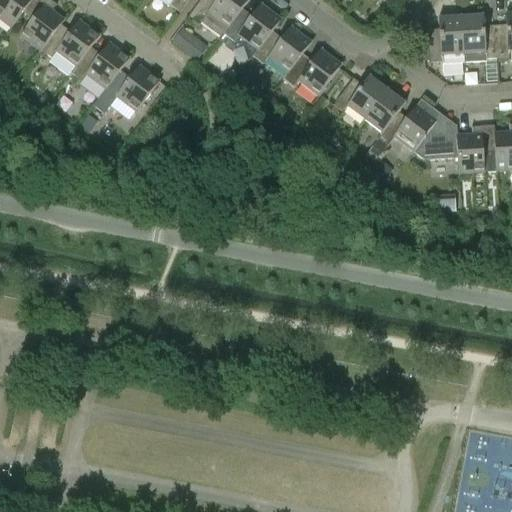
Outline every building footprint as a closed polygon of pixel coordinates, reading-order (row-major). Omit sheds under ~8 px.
[(0,0),(0,24),(10,32),(23,14),(34,0),(0,0)] [(40,54),(41,52),(57,32),(66,21),(65,20),(63,22),(52,13),(56,7),(47,0),(34,0),(23,14),(33,22),(19,39),(40,54)] [(157,0),(168,8),(169,9),(170,7),(178,13),(178,14),(179,15),(189,0),(157,0)] [(201,0),(192,13),(188,19),(199,27),(200,26),(203,22),(208,15),(227,29),(228,30),(239,15),(250,0),(201,0)] [(258,53),(269,38),(282,20),(281,20),(280,21),(261,7),(263,6),(262,5),(248,22),(239,15),(228,30),(227,29),(222,35),(233,43),(233,44),(238,38),(257,52),(258,53)] [(509,53),(511,53),(511,16),(506,17),(506,15),(505,15),(506,32),(495,32),(497,61),(508,60),(508,62),(509,62),(509,53)] [(482,18),(460,20),(464,65),(485,64),(486,64),(486,61),(497,61),(495,32),(484,33),(483,16),(482,16),(482,18)] [(439,36),(427,37),(427,38),(429,61),(429,66),(441,65),(441,66),(442,66),(464,65),(460,20),(439,21),(439,19),(438,19),(439,36)] [(57,32),(41,52),(51,59),(51,60),(52,60),(48,65),(67,79),(70,75),(75,68),(76,69),(87,54),(101,37),(80,21),(67,39),(57,32)] [(288,75),(299,61),(312,43),(311,42),(310,44),(291,30),(293,28),(292,28),(278,45),(269,38),(258,53),(257,52),(252,58),(263,66),(262,66),(263,67),(268,61),(287,75),(288,75)] [(208,49),(183,30),(171,45),(196,64),(208,49)] [(97,62),(87,54),(76,69),(75,68),(70,75),(81,84),(87,77),(105,91),(106,92),(117,77),(131,59),(110,44),(97,62)] [(288,75),(287,75),(282,81),(293,89),(293,90),(298,83),(317,98),(315,99),(316,100),(342,66),(341,65),(340,67),(321,53),(323,51),(322,50),(308,68),(299,61),(288,75)] [(127,84),(117,77),(106,92),(105,91),(92,108),(104,117),(117,100),(135,114),(134,115),(135,116),(161,82),(140,67),(127,84)] [(233,88),(235,84),(224,76),(217,87),(228,95),(233,88)] [(347,110),(364,122),(386,93),(369,80),(371,78),(370,78),(359,91),(350,84),(333,107),(334,108),(343,114),(341,116),(342,117),(347,110)] [(403,105),(386,93),(364,122),(381,135),(376,142),(377,143),(378,141),(379,141),(388,148),(394,140),(393,139),(404,125),(404,124),(395,118),(406,104),(405,103),(403,105)] [(39,103),(44,107),(51,98),(45,94),(39,103)] [(275,117),(278,113),(276,103),(272,100),(264,109),(275,117)] [(404,125),(393,139),(394,140),(424,163),(457,160),(456,138),(457,138),(456,128),(455,128),(455,130),(443,130),(442,118),(433,112),(421,102),(417,106),(404,124),(404,125)] [(79,131),(88,137),(98,124),(89,117),(79,131)] [(509,134),(494,135),(493,135),(496,174),(496,176),(497,176),(497,173),(511,172),(511,126),(509,127),(509,134)] [(459,178),(459,176),(482,174),(483,177),(484,177),(484,174),(496,174),(493,135),(494,135),(494,127),(471,129),(472,137),(457,138),(456,138),(457,160),(458,178),(459,178)] [(379,141),(371,152),(379,158),(380,159),(388,148),(379,141)] [(370,172),(383,181),(391,170),(378,161),(370,172)]
